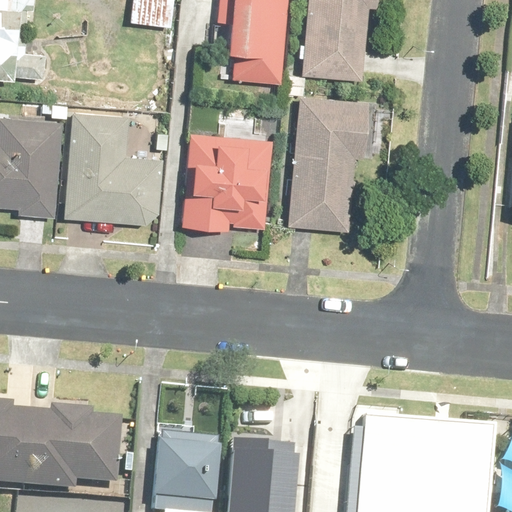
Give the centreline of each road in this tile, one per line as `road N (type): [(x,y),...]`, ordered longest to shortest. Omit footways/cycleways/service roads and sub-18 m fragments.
road 1 (residential): [(0,303),(433,343)]
road 2 (residential): [(461,0),(433,343)]
